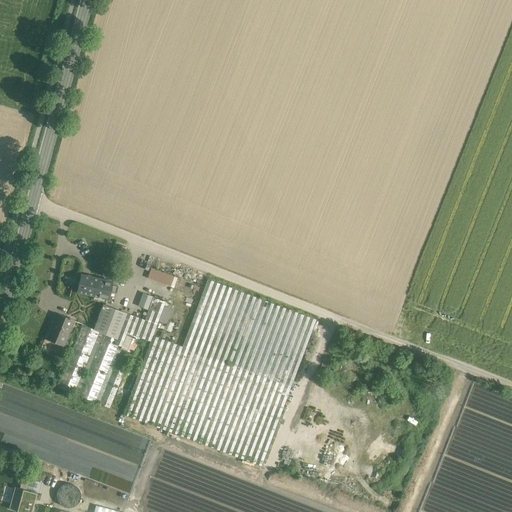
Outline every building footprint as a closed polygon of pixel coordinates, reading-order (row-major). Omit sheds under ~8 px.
[(178,277),(151,267),(147,278),(174,288),(178,277)] [(111,282),(81,274),(77,290),(108,298),(109,292),(115,294),(117,286),(111,285),(111,282)] [(316,320),(209,280),(183,347),(291,388),(316,320)] [(153,298),(145,320),(157,324),(166,302),(153,298)] [(127,313),(103,305),(94,329),(118,339),(127,313)] [(145,320),(127,313),(118,339),(123,341),(127,333),(139,337),(140,338),(146,340),(151,342),(153,336),(157,324),(145,320)] [(72,321),(56,314),(46,338),(63,345),(72,321)] [(94,329),(82,324),(56,387),(98,404),(121,348),(123,341),(118,339),(94,329)] [(139,337),(127,333),(123,341),(121,348),(133,353),(139,337)] [(183,347),(153,336),(151,342),(123,414),(154,426),(183,347)] [(140,338),(132,359),(138,362),(146,340),(140,338)] [(291,388),(183,347),(154,426),(262,467),(291,388)] [(121,348),(98,404),(110,409),(133,353),(121,348)] [(475,436),(475,492),(487,492),(487,452),(479,452),(479,443),(486,443),(486,436),(475,436)] [(22,478),(19,487),(38,492),(41,483),(22,478)] [(79,504),(80,486),(60,485),(60,504),(79,504)] [(24,511),(31,511),(35,491),(13,488),(10,510),(24,511)]
